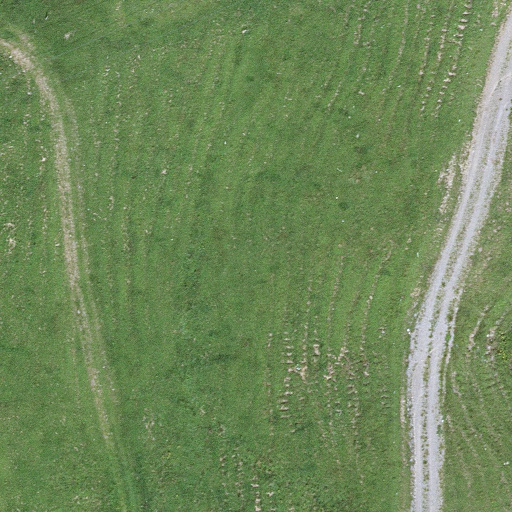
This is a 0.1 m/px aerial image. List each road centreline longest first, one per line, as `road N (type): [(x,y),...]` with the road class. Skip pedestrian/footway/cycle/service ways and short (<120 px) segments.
road 1 (track): [(0,38),(27,57),(52,98),(83,317),(130,511)]
road 2 (track): [(426,511),(427,366),(511,61)]
